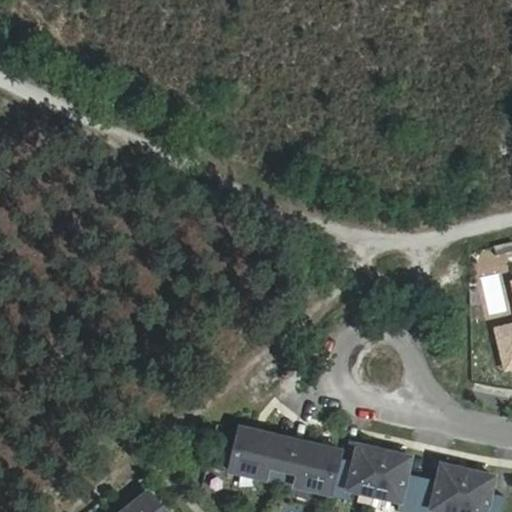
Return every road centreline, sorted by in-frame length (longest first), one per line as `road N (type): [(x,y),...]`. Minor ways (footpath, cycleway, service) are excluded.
road 1 (track): [(511,220),(381,248),(70,511)]
road 2 (track): [(381,248),(0,77)]
road 3 (residential): [(511,434),(431,415),(378,370)]
